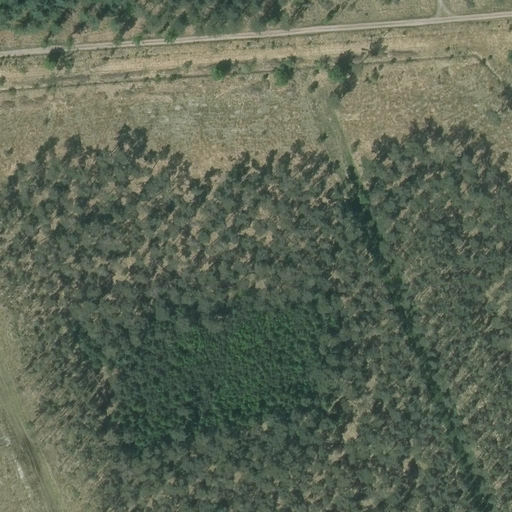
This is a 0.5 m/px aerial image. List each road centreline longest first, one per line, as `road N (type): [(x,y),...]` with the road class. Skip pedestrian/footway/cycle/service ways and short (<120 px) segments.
road 1 (track): [(0,52),(282,34)]
road 2 (track): [(282,34),(444,21)]
